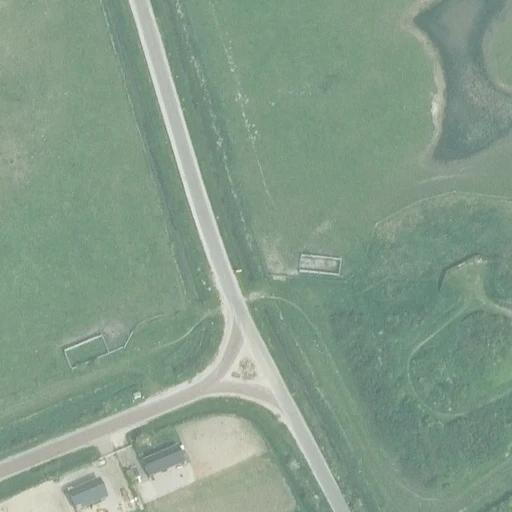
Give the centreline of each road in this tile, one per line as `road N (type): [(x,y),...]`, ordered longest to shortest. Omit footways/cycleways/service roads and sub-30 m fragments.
road 1 (unclassified): [(240,306),(146,0)]
road 2 (unclassified): [(0,470),(192,393)]
road 3 (unclassified): [(294,422),(240,306)]
